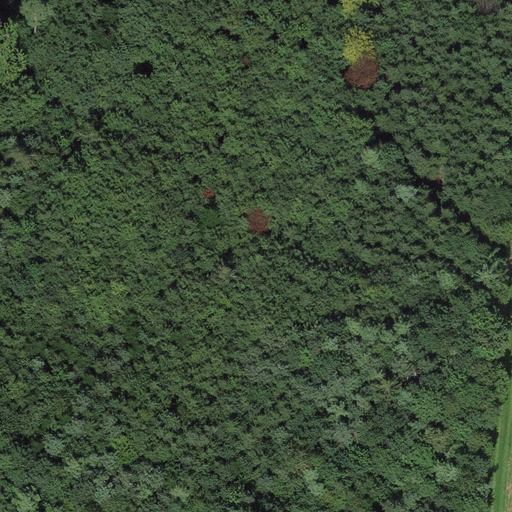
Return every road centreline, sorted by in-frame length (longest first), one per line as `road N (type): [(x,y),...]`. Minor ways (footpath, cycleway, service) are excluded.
road 1 (track): [(511,268),(291,43),(237,0)]
road 2 (track): [(137,58),(0,275)]
road 3 (track): [(495,511),(511,372)]
